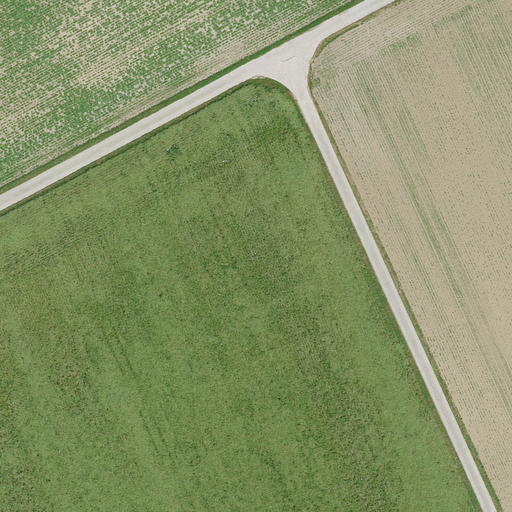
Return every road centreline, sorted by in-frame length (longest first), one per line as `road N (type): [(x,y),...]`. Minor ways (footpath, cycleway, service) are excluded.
road 1 (track): [(289,53),(494,511)]
road 2 (track): [(388,0),(0,206)]
